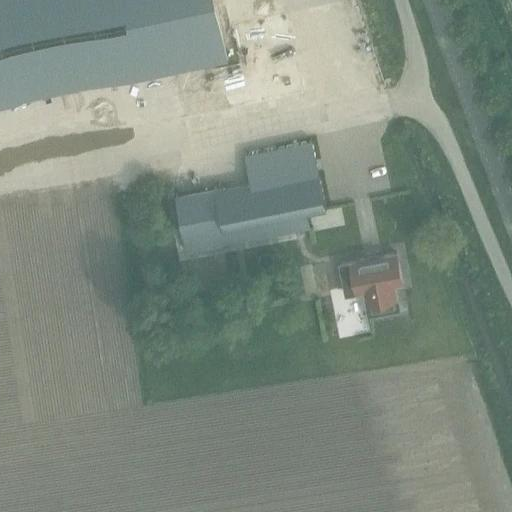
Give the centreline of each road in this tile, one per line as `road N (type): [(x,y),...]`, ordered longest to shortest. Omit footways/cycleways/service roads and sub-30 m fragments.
road 1 (tertiary): [(511,217),(431,0)]
road 2 (track): [(0,188),(163,163)]
